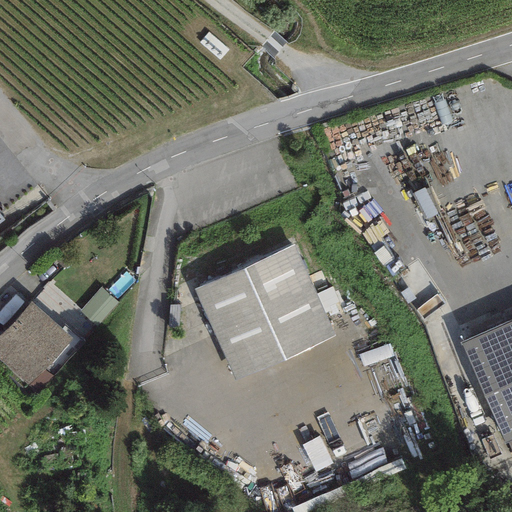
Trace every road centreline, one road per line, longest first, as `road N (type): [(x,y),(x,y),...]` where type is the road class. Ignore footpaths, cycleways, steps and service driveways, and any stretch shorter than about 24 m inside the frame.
road 1 (residential): [(511,44),(151,163),(50,225),(0,277)]
road 2 (unknown): [(151,163),(150,361),(236,417)]
road 3 (track): [(247,0),(280,12),(320,43),(355,96)]
